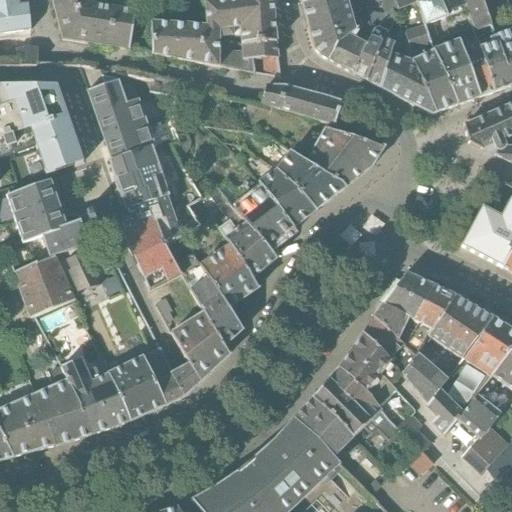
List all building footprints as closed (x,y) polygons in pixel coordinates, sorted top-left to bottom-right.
[(28,6),(20,7),(18,0),(0,0),(0,37),(30,34),(28,6)] [(82,45),(99,47),(129,52),(136,13),(106,8),(95,6),(92,0),(53,0),(51,1),(55,16),(62,42),(82,45)] [(241,46),(276,44),(273,24),(271,0),(238,0),(205,4),(207,29),(151,25),(152,56),(218,69),(220,52),(220,39),(234,38),(233,31),(239,31),(241,46)] [(351,32),(356,33),(370,35),(366,22),(359,0),(325,0),(301,7),(313,51),(320,58),(328,63),(336,47),(351,32)] [(395,14),(399,11),(396,1),(395,0),(379,0),(386,21),(395,14)] [(473,33),(492,27),(482,0),(414,0),(416,4),(424,28),(425,31),(426,31),(442,25),(441,21),(447,19),(448,20),(465,13),(473,33)] [(360,79),(366,83),(385,41),(396,17),(395,14),(386,21),(373,31),(371,36),(354,76),(360,79)] [(511,88),(511,87),(511,33),(511,32),(496,37),(492,27),(473,33),(477,43),(495,94),(511,88)] [(425,31),(424,28),(402,34),(409,53),(431,45),(426,31),(425,31)] [(328,63),(354,76),(371,36),(370,35),(356,33),(351,32),(336,47),(328,63)] [(366,83),(379,91),(391,56),(395,45),(385,41),(366,83)] [(479,100),(459,44),(459,42),(433,52),(457,107),(479,100)] [(479,100),(495,94),(477,43),(466,48),(464,42),(459,44),(479,100)] [(241,46),(242,53),(241,61),(254,61),(261,61),(261,77),(280,80),(276,44),(241,46)] [(21,67),(38,65),(38,51),(28,50),(15,53),(17,61),(19,61),(21,67)] [(254,76),(254,61),(241,61),(242,53),(220,52),(218,69),(254,76)] [(436,115),(457,107),(433,52),(412,63),(412,64),(436,115)] [(431,117),(436,115),(412,64),(391,56),(379,91),(431,117)] [(95,116),(126,106),(117,79),(79,72),(95,116)] [(0,90),(0,148),(33,137),(46,175),(80,163),(64,118),(54,90),(0,90)] [(333,128),(335,124),(342,106),(341,105),(341,104),(324,100),(296,92),(285,90),(265,90),(261,106),(289,115),(317,123),(326,126),(333,128)] [(103,141),(147,125),(139,101),(126,106),(95,116),(103,141)] [(499,159),(504,143),(511,139),(511,105),(463,128),(468,146),(499,159)] [(305,164),(345,190),(370,171),(379,156),(388,143),(388,141),(367,135),(367,133),(335,124),(333,128),(326,126),(324,130),(305,164)] [(147,125),(103,141),(112,164),(153,150),(155,149),(147,125)] [(499,159),(511,165),(511,148),(506,148),(504,143),(499,159)] [(153,150),(112,164),(126,206),(149,198),(151,204),(170,196),(153,150)] [(316,212),(345,190),(305,164),(289,153),(275,172),(316,212)] [(293,229),(316,212),(275,172),(258,185),(293,229)] [(14,222),(58,206),(50,182),(6,198),(14,222)] [(461,249),(502,270),(511,251),(511,190),(494,183),(461,249)] [(266,250),(293,229),(258,185),(238,200),(230,206),(266,250)] [(266,250),(230,206),(218,189),(208,196),(219,210),(228,223),(217,231),(227,247),(251,281),(276,261),(266,250)] [(179,220),(170,196),(151,204),(149,198),(126,206),(129,215),(114,220),(127,247),(131,255),(133,253),(151,268),(149,269),(153,272),(147,278),(150,283),(146,285),(150,294),(179,279),(182,278),(181,275),(166,248),(180,240),(174,222),(179,220)] [(23,246),(42,239),(41,236),(65,228),(58,206),(14,222),(23,246)] [(95,217),(92,210),(85,213),(86,216),(88,220),(95,217)] [(41,236),(42,239),(49,260),(104,240),(95,217),(88,220),(86,216),(77,220),(78,223),(65,228),(41,236)] [(200,266),(228,310),(257,291),(251,281),(227,247),(200,266)] [(83,250),(62,260),(66,269),(64,270),(74,294),(98,289),(95,282),(96,281),(83,250)] [(511,275),(511,251),(502,270),(511,275)] [(56,259),(13,275),(29,319),(31,321),(76,302),(56,259)] [(242,332),(228,310),(200,266),(196,260),(187,266),(189,269),(181,275),(182,278),(179,279),(202,314),(223,348),(242,332)] [(396,288),(385,303),(382,307),(406,325),(408,321),(419,305),(431,287),(405,276),(396,288)] [(418,356),(427,339),(455,299),(431,287),(419,305),(408,321),(417,326),(405,348),(418,356)] [(461,362),(462,362),(492,321),(474,310),(455,299),(427,339),(444,351),(461,362)] [(174,323),(169,315),(172,313),(165,300),(155,306),(167,327),(174,323)] [(399,341),(406,325),(382,307),(372,320),(399,341)] [(229,357),(223,348),(202,314),(170,334),(188,366),(199,384),(229,357)] [(418,356),(405,348),(399,341),(372,320),(362,336),(401,376),(418,356)] [(489,379),(491,376),(511,348),(511,334),(492,321),(462,362),(463,363),(468,366),(447,398),(466,410),(475,398),(489,379)] [(391,387),(401,376),(362,336),(355,347),(338,371),(378,409),(395,391),(391,387)] [(511,392),(511,348),(491,376),(511,392)] [(130,424),(183,400),(169,376),(172,374),(160,350),(143,358),(107,375),(108,376),(130,424)] [(440,391),(448,382),(418,356),(401,376),(427,406),(440,391)] [(71,444),(92,437),(130,424),(108,376),(99,379),(95,370),(87,373),(81,360),(62,368),(51,373),(56,385),(0,410),(0,432),(13,459),(71,444)] [(191,392),(199,384),(188,366),(179,371),(172,374),(169,376),(183,400),(184,399),(191,392)] [(338,371),(326,384),(311,401),(352,440),(362,431),(371,438),(377,433),(389,446),(394,441),(401,436),(402,435),(398,431),(389,422),(382,413),(378,409),(338,371)] [(440,391),(427,406),(425,409),(435,420),(428,425),(443,439),(457,423),(463,414),(447,398),(440,391)] [(466,410),(463,414),(457,423),(479,441),(488,429),(499,416),(475,398),(466,410)] [(354,442),(352,440),(311,401),(293,421),(335,461),(354,442)] [(402,435),(401,436),(407,442),(419,431),(422,427),(412,417),(398,431),(402,435)] [(291,511),(340,466),(335,461),(293,421),(274,443),(236,475),(216,489),(192,503),(198,511),(291,511)] [(486,472),(508,448),(488,429),(479,441),(463,458),(482,477),(486,472)] [(419,431),(407,442),(418,452),(421,456),(432,446),(419,431)] [(0,462),(13,459),(0,432),(0,462)] [(511,442),(508,448),(486,472),(503,493),(511,482),(511,442)] [(421,456),(418,452),(409,461),(421,475),(431,466),(421,456)] [(511,482),(503,493),(511,500),(511,482)]
